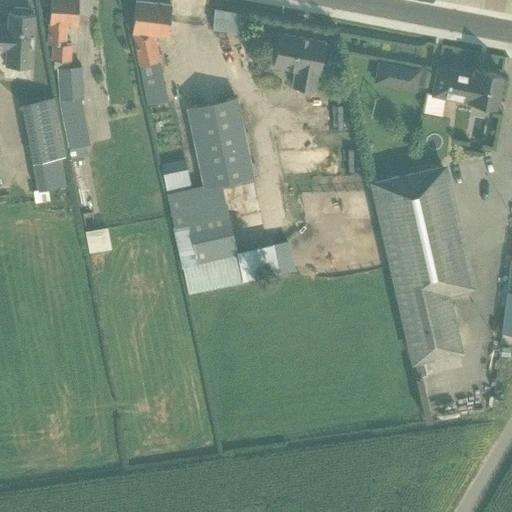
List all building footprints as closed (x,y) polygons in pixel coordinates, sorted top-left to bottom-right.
[(49,0),(49,15),(47,44),(53,45),(52,61),(53,61),(68,62),(69,62),(70,45),(64,45),(66,25),(76,25),(76,23),(77,16),(77,0),(49,0)] [(134,0),(132,20),(131,32),(139,65),(143,88),(146,105),(167,100),(152,35),(167,36),(170,4),(134,0)] [(13,8),(11,13),(7,13),(6,25),(0,24),(0,52),(4,52),(4,65),(31,66),(33,14),(29,14),(27,9),(13,8)] [(209,10),(209,29),(237,30),(237,11),(209,10)] [(273,65),(292,69),(289,88),(313,92),(316,75),(317,75),(323,42),(279,33),(273,65)] [(415,89),(418,71),(379,64),(375,81),(415,89)] [(437,65),(432,91),(431,95),(494,108),(496,95),(500,75),(473,70),(472,72),(437,65)] [(67,68),(56,68),(57,100),(67,148),(84,145),(88,144),(79,99),(83,98),(81,67),(68,68),(67,68)] [(247,157),(240,125),(238,117),(234,97),(201,104),(219,184),(251,177),(247,157)] [(53,98),(20,104),(31,163),(59,158),(64,157),(53,98)] [(187,107),(191,127),(204,187),(190,190),(182,160),(157,165),(165,195),(172,227),(180,267),(186,294),(242,281),(235,252),(219,184),(201,104),(187,107)] [(59,158),(31,163),(37,191),(64,185),(59,158)] [(373,183),(414,360),(457,350),(444,292),(469,286),(441,167),(373,183)] [(87,253),(109,249),(105,227),(83,231),(87,253)] [(271,244),(235,252),(242,281),(277,274),(271,244)] [(511,335),(511,292),(507,291),(503,322),(502,334),(511,335)] [(510,357),(511,348),(502,347),(501,356),(510,357)] [(411,363),(414,377),(426,374),(423,360),(411,363)]
